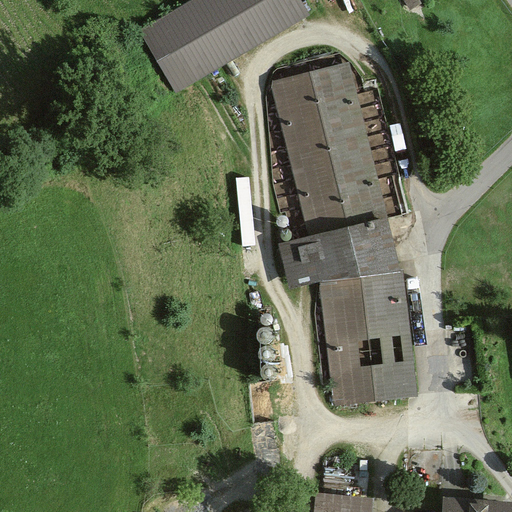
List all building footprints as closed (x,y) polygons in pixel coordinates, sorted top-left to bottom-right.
[(319,10),(313,0),(201,0),(146,31),(179,89),(319,10)] [(353,68),(274,89),(313,238),(392,218),(353,68)] [(392,218),(313,238),(284,246),(292,288),(320,281),(406,271),(400,216),(392,218)] [(406,271),(320,281),(335,405),(421,395),(406,271)] [(251,380),(254,423),(282,421),(280,378),(251,380)] [(377,511),(379,499),(330,494),(327,511),(377,511)] [(511,511),(511,503),(452,502),(451,511),(511,511)]
